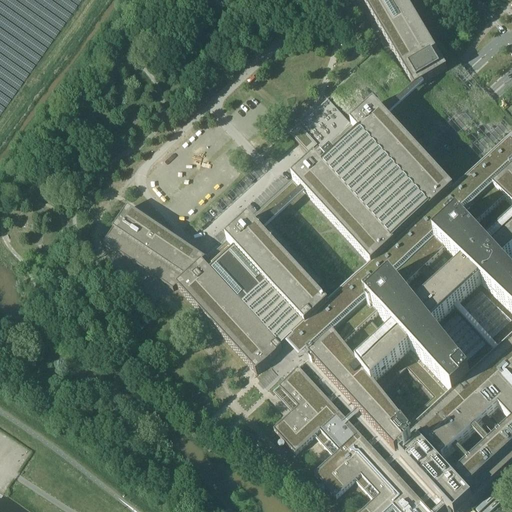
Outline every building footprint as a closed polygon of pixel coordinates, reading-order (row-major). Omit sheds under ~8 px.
[(405,0),(361,0),(415,91),(448,72),(405,0)] [(425,88),(424,86),(415,91),(414,89),(383,116),(387,120),(425,88)] [(283,443),(282,443),(281,443),(280,443),(279,444),(278,445),(278,446),(278,447),(278,448),(279,449),(280,449),(280,450),(281,450),(282,450),(283,450),(284,450),(284,449),(285,449),(285,448),(286,447),(286,446),(286,445),(296,457),(315,439),(333,459),(314,476),(324,487),(323,487),(322,487),(321,487),(320,488),(319,488),(319,489),(319,490),(319,491),(319,492),(319,493),(320,494),(321,494),(322,494),(323,494),(324,494),(325,494),(326,493),(326,492),(326,491),(326,490),(337,501),(355,484),(373,503),(363,511),(442,511),(446,509),(448,511),(462,511),(466,509),(511,467),(511,140),(454,193),(421,157),(387,120),(383,116),(375,107),(366,116),(362,113),(350,124),(326,98),(288,133),(315,163),(233,237),(230,240),(207,262),(201,258),(203,256),(202,255),(200,253),(198,252),(196,251),(195,254),(129,209),(104,245),(174,292),(177,289),(256,375),(251,379),(270,400),(274,395),(292,415),(273,432),(283,443)] [(476,511),(477,511),(482,511),(497,498),(494,495),(476,511)] [(499,500),(485,511),(492,511),(502,503),(499,500)]
